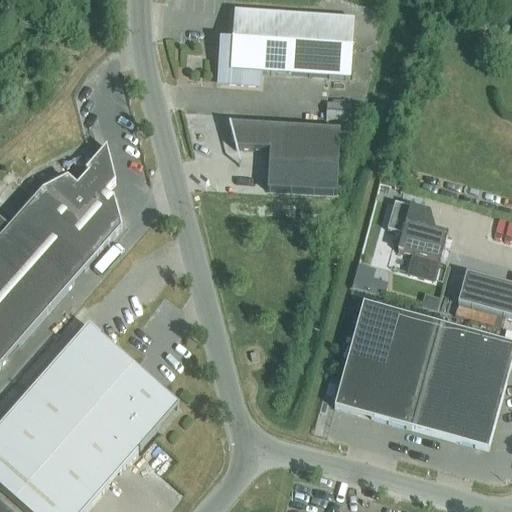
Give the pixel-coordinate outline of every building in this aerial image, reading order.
[(222,46),(219,85),(259,88),(260,76),(350,82),(355,23),(234,14),(232,47),(222,46)] [(325,122),(350,124),(351,108),(326,106),(325,122)] [(229,127),(228,127),(235,152),(236,151),(269,154),(268,170),(267,193),(336,198),(337,174),(340,134),(229,127)] [(0,368),(121,231),(113,201),(111,203),(104,197),(114,185),(106,152),(86,175),(88,177),(76,190),(66,182),(42,194),(10,231),(0,222),(0,368)] [(429,216),(394,207),(387,233),(402,238),(397,255),(414,260),(409,278),(433,284),(438,266),(440,267),(448,238),(435,234),(429,216)] [(511,290),(466,277),(457,308),(511,323),(511,290)] [(334,411),(411,432),(488,454),(511,365),(511,348),(363,307),(334,411)] [(0,430),(0,492),(22,511),(87,511),(179,408),(88,329),(0,430)]
